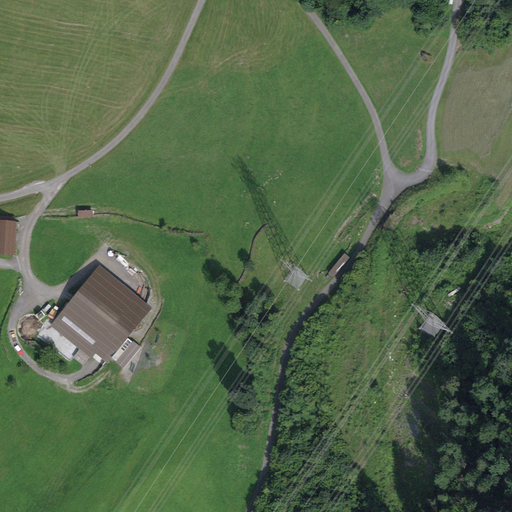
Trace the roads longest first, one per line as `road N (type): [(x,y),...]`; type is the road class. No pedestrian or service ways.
road 1 (unclassified): [(458,0),(431,118),(431,155),(410,182),(392,175),(364,95),(298,0)]
road 2 (track): [(399,181),(288,346),(252,511)]
road 3 (unclassified): [(201,0),(151,98),(103,151),(51,184)]
